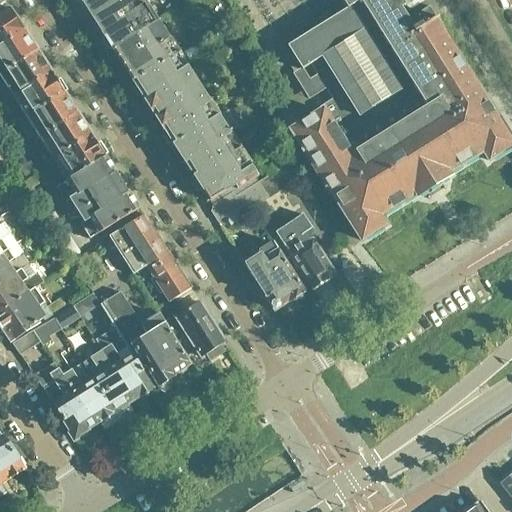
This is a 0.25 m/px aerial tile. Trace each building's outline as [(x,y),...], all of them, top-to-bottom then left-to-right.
[(121,0),(74,0),(75,1),(80,2),(81,2),(92,19),(121,0)] [(159,21),(149,6),(146,7),(141,0),(121,0),(92,19),(102,35),(101,35),(102,40),(104,45),(107,49),(111,51),(156,22),(156,23),(159,21)] [(340,0),(346,9),(286,47),(301,71),(310,65),(317,76),(308,82),(316,94),(325,89),(331,99),(318,108),(320,111),(289,131),(360,241),(385,226),(379,217),(414,194),(416,196),(424,191),(426,193),(440,184),(439,182),(447,177),(446,174),(482,152),(487,161),(511,145),(511,144),(434,20),(423,25),(421,23),(413,28),(400,8),(404,6),(400,0),(340,0)] [(0,45),(23,30),(10,9),(0,15),(0,45)] [(179,53),(169,37),(166,39),(156,23),(156,22),(111,51),(112,51),(113,51),(131,81),(132,82),(179,53)] [(0,45),(0,74),(37,51),(23,30),(0,45)] [(0,74),(0,76),(13,96),(50,72),(37,51),(0,74)] [(197,86),(187,71),(189,69),(179,53),(132,82),(131,89),(136,97),(141,97),(142,98),(153,114),(197,86)] [(26,117),(64,93),(50,72),(13,96),(26,117)] [(250,164),(230,133),(250,120),(241,106),(229,114),(227,111),(220,116),(210,101),(207,102),(197,86),(153,114),(163,129),(162,130),(163,131),(163,132),(163,137),(165,141),(169,144),(172,145),(173,146),(193,176),(192,177),(193,178),(192,183),(197,192),(203,193),(209,202),(233,187),(235,190),(255,177),(247,165),(250,164)] [(26,117),(39,139),(77,115),(64,93),(26,117)] [(53,160),(90,136),(77,115),(39,139),(53,160)] [(66,181),(104,157),(90,136),(53,160),(63,177),(66,181)] [(120,184),(114,175),(115,174),(104,157),(66,181),(63,183),(56,187),(63,199),(65,203),(69,200),(76,212),(120,184)] [(249,209),(268,198),(302,176),(292,160),(234,197),(231,194),(212,206),(211,214),(217,222),(225,217),(230,226),(251,213),(249,209)] [(89,240),(137,209),(127,193),(126,193),(120,184),(76,212),(82,222),(79,224),(89,240)] [(46,218),(72,259),(79,254),(53,213),(46,218)] [(335,275),(308,232),(312,230),(302,215),(274,232),(312,291),(327,282),(327,281),(335,275)] [(166,253),(142,216),(108,237),(132,275),(146,266),(166,253)] [(0,252),(6,248),(2,241),(9,236),(3,226),(0,227),(0,252)] [(303,292),(272,244),(259,252),(258,257),(244,266),(274,310),(288,302),(293,303),(301,298),(302,293),(303,292)] [(6,248),(0,252),(0,284),(28,266),(29,265),(23,255),(15,261),(6,248)] [(189,290),(166,253),(146,266),(169,303),(175,299),(189,290)] [(35,274),(34,275),(28,266),(0,284),(0,316),(35,292),(34,290),(42,284),(35,274)] [(45,319),(45,320),(65,306),(61,299),(46,310),(43,305),(44,305),(35,292),(0,316),(0,326),(11,342),(45,319)] [(190,366),(171,336),(164,324),(158,315),(140,327),(118,293),(99,305),(109,319),(109,320),(114,329),(153,389),(156,387),(156,388),(157,387),(160,391),(163,393),(169,389),(169,384),(167,381),(172,378),(172,377),(190,366)] [(181,308),(175,299),(169,303),(156,311),(158,315),(164,324),(180,314),(178,310),(181,308)] [(198,303),(180,314),(164,324),(171,336),(178,332),(189,350),(194,347),(202,359),(207,356),(210,360),(222,352),(219,346),(224,343),(198,303)] [(48,339),(59,331),(52,320),(33,333),(35,336),(42,347),(50,342),(48,339)] [(94,341),(101,351),(133,402),(153,389),(114,329),(94,341)] [(42,347),(35,336),(33,333),(32,332),(13,345),(19,355),(31,348),(37,357),(45,352),(42,347)] [(129,404),(133,402),(101,351),(81,363),(118,422),(134,412),(129,404)] [(118,422),(81,363),(70,370),(62,376),(94,426),(99,423),(104,431),(118,422)] [(94,426),(62,376),(58,369),(49,375),(54,383),(43,390),(74,439),(93,427),(94,426)] [(0,484),(1,486),(23,470),(0,434),(0,484)] [(511,475),(501,485),(502,485),(497,489),(507,502),(511,498),(511,475)] [(487,511),(480,502),(466,511),(487,511)]
